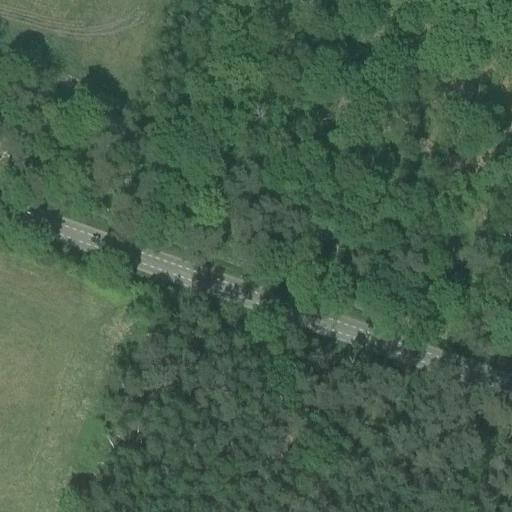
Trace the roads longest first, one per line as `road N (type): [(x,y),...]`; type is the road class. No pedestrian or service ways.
road 1 (tertiary): [(511,390),(0,210)]
road 2 (track): [(129,256),(238,0)]
